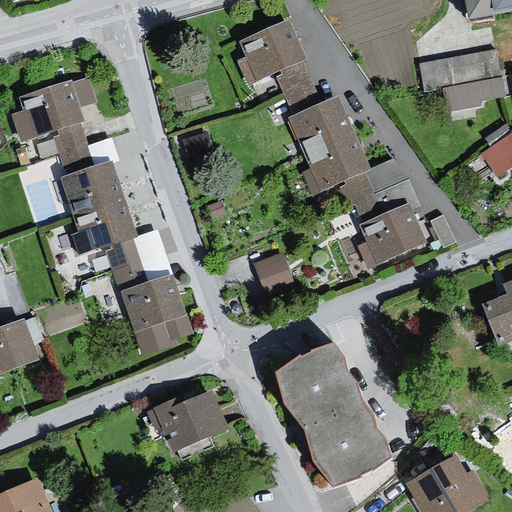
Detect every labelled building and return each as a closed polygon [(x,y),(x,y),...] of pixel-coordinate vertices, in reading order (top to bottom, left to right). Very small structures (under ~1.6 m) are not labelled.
[(511,0),(472,0),(477,23),(511,16),(511,0)] [(288,24),(236,46),(254,87),(273,78),(302,66),(305,65),(288,24)] [(499,48),(422,57),(426,87),(449,84),(452,104),(505,97),(499,48)] [(302,66),(273,78),(291,119),(320,106),(302,66)] [(72,85),(11,105),(23,148),(54,140),(66,181),(92,174),(79,129),(84,127),(80,111),(97,104),(91,86),(72,85)] [(373,171),(341,103),(290,123),(320,192),(373,171)] [(511,130),(482,143),(494,173),(511,165),(511,130)] [(66,181),(58,183),(77,243),(105,250),(114,290),(145,281),(132,243),(140,242),(115,167),(92,174),(66,181)] [(413,207),(360,230),(367,244),(357,250),(367,274),(405,260),(427,249),(413,207)] [(281,256),(252,267),(265,301),(294,291),(281,256)] [(175,280),(120,297),(137,362),(178,351),(176,346),(194,341),(175,280)] [(511,283),(507,286),(511,296),(489,304),(502,338),(511,333),(511,283)] [(34,316),(0,329),(0,380),(51,363),(34,316)] [(320,346),(272,370),(283,391),(285,407),(303,427),(310,445),(312,462),(329,477),(335,489),(393,456),(376,428),(378,421),(365,402),(361,384),(347,371),(349,364),(337,346),(320,346)] [(180,396),(152,407),(171,453),(228,431),(211,390),(182,402),(180,396)] [(456,458),(407,483),(422,511),(462,511),(489,498),(475,472),(466,477),(456,458)] [(52,511),(37,478),(0,494),(0,511),(52,511)]
